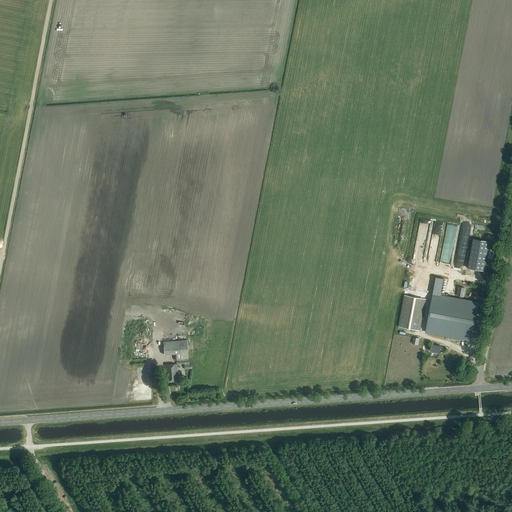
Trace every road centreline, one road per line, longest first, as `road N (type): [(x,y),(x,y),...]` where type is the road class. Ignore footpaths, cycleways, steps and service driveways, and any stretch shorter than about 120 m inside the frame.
road 1 (primary): [(27,420),(479,389)]
road 2 (track): [(51,0),(0,263)]
road 3 (unclassified): [(479,389),(511,209)]
